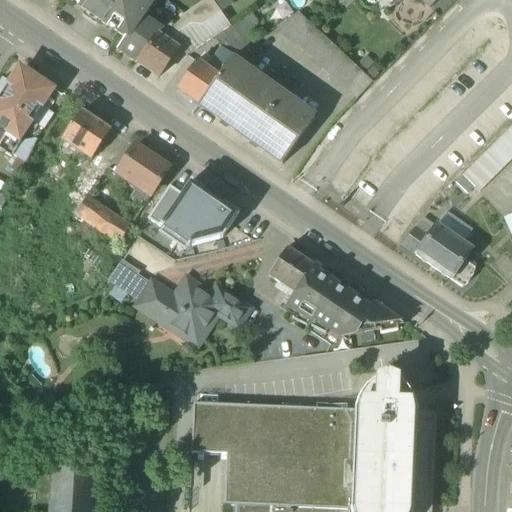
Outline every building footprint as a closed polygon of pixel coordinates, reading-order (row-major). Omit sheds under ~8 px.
[(155,0),(73,0),(73,1),(80,6),(78,8),(107,28),(109,26),(116,31),(119,26),(129,33),(140,17),(142,18),(155,0)] [(207,0),(185,17),(189,25),(202,27),(220,13),(234,3),(232,0),(207,0)] [(394,0),(397,2),(399,0),(419,0),(430,10),(438,0),(394,0)] [(372,83),(298,13),(278,27),(356,100),(372,83)] [(142,18),(140,17),(129,33),(117,50),(137,64),(157,36),(156,36),(161,32),(142,18)] [(185,17),(157,36),(166,42),(189,25),(185,17)] [(215,40),(222,50),(233,57),(255,43),(241,22),(215,40)] [(157,36),(137,64),(158,79),(178,51),(166,42),(157,36)] [(233,57),(222,50),(212,64),(214,69),(211,73),(218,79),(231,61),(233,57)] [(218,79),(199,106),(282,165),(314,120),(231,61),(218,79)] [(197,63),(177,91),(198,106),(199,106),(218,79),(211,73),(197,63)] [(50,92),(20,72),(11,85),(2,99),(0,102),(0,152),(11,159),(13,157),(21,143),(20,138),(30,122),(35,114),(50,92)] [(3,79),(0,83),(0,98),(2,99),(11,85),(3,79)] [(48,123),(35,114),(30,122),(43,131),(48,123)] [(109,135),(80,114),(60,143),(89,163),(109,135)] [(511,127),(488,152),(504,168),(511,160),(511,127)] [(35,140),(21,143),(13,157),(24,164),(36,141),(35,140)] [(167,171),(134,149),(117,174),(140,190),(150,196),(167,171)] [(488,152),(463,177),(474,188),(479,193),(504,168),(488,152)] [(97,183),(83,174),(61,207),(74,216),(86,199),(97,183)] [(463,177),(455,184),(467,195),(474,188),(463,177)] [(182,196),(159,229),(188,249),(222,240),(239,215),(191,182),(182,196)] [(182,196),(169,187),(147,221),(159,229),(182,196)] [(140,190),(131,201),(142,209),(150,196),(140,190)] [(130,228),(86,199),(74,216),(117,246),(130,228)] [(511,214),(503,218),(511,237),(511,214)] [(416,256),(415,257),(451,282),(464,262),(472,251),(436,226),(428,239),(416,256)] [(414,229),(402,247),(416,256),(428,239),(414,229)] [(313,269),(286,251),(268,277),(295,295),(295,296),(313,269)] [(109,282),(140,302),(151,285),(138,276),(140,274),(121,262),(109,282)] [(475,269),(464,262),(451,282),(462,289),(468,284),(473,277),(475,269)] [(403,327),(314,267),(313,269),(295,296),(295,295),(286,307),(311,324),(314,321),(341,339),(379,332),(380,336),(397,332),(396,328),(403,327)] [(211,296),(186,280),(174,299),(170,297),(155,320),(197,347),(217,316),(228,299),(215,290),(211,296)] [(170,297),(151,285),(140,302),(136,308),(155,320),(170,297)] [(248,312),(228,299),(217,316),(237,328),(248,312)] [(372,385),(366,390),(361,396),(358,403),(355,412),(350,511),(412,511),(416,414),(415,405),(416,405),(415,404),(414,405),(412,399),(413,399),(413,398),(412,399),(407,392),(401,386),(395,381),(387,377),(379,380),(372,385)] [(350,511),(355,412),(193,405),(191,454),(226,456),(224,505),(223,505),(223,506),(235,507),(269,508),(269,511),(350,511)] [(431,511),(436,415),(416,414),(412,511),(431,511)] [(95,511),(98,454),(56,452),(52,511),(95,511)]
